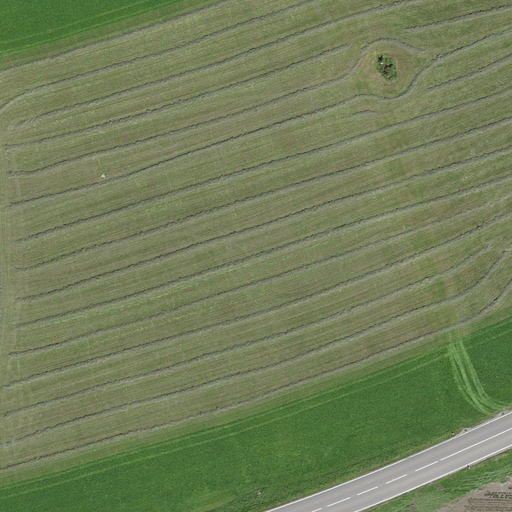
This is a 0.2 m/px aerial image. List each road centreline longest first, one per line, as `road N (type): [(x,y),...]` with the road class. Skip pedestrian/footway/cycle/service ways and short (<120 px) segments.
road 1 (track): [(478,409),(381,99),(324,0)]
road 2 (primary): [(314,511),(511,429)]
